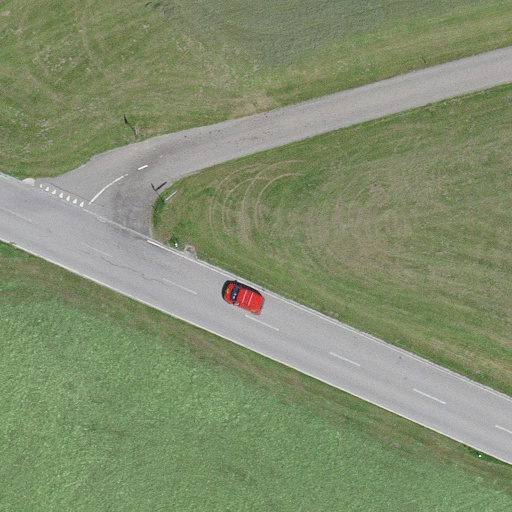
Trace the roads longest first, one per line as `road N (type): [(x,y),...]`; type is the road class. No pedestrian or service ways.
road 1 (unclassified): [(73,240),(87,210),(148,167),(511,69)]
road 2 (tertiary): [(73,240),(511,434)]
